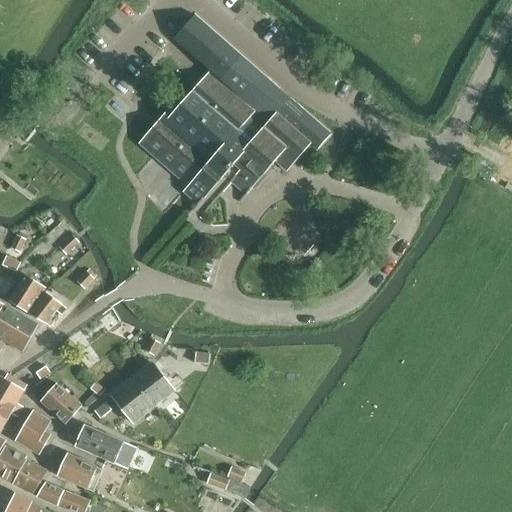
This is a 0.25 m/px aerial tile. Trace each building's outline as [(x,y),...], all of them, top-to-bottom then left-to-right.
[(170,110),(140,145),(189,188),(184,193),(207,213),(232,183),(247,196),(276,163),(288,173),(293,167),(311,147),(318,151),(331,135),(196,16),(174,40),(211,72),(174,114),(170,110)] [(293,270),(310,263),(305,251),(315,247),(307,227),(280,239),(293,270)] [(67,257),(80,244),(72,236),(59,249),(67,257)] [(20,255),(27,241),(17,237),(11,250),(20,255)] [(17,274),(21,265),(7,258),(2,267),(17,274)] [(95,280),(87,273),(77,283),(85,291),(95,280)] [(40,301),(47,290),(27,277),(10,303),(28,314),(37,299),(40,301)] [(61,316),(67,310),(62,306),(46,294),(30,315),(47,325),(57,313),(61,316)] [(5,307),(0,315),(0,339),(23,354),(38,326),(5,307)] [(154,358),(160,345),(151,340),(145,353),(154,358)] [(210,367),(211,355),(197,354),(195,365),(210,367)] [(134,426),(177,393),(155,366),(113,399),(134,426)] [(41,381),(51,374),(47,367),(36,374),(41,381)] [(28,388),(13,380),(7,376),(4,381),(0,378),(0,433),(1,434),(11,416),(18,419),(24,409),(17,405),(28,388)] [(58,384),(42,402),(67,425),(83,407),(58,384)] [(105,392),(96,384),(90,390),(100,399),(105,392)] [(102,420),(113,412),(108,405),(97,413),(102,420)] [(40,457),(52,437),(46,433),(52,423),(34,412),(16,442),(40,457)] [(85,427),(76,448),(116,465),(129,471),(138,450),(125,444),(90,429),(85,427)] [(0,459),(0,461),(20,471),(26,461),(28,458),(6,448),(0,459)] [(89,491),(93,481),(99,468),(68,454),(58,477),(89,491)] [(0,478),(13,485),(20,471),(0,461),(0,478)] [(20,471),(13,485),(33,495),(47,472),(26,461),(20,471)] [(243,485),(247,474),(232,468),(228,479),(243,485)] [(226,492),(230,481),(211,474),(207,485),(226,492)] [(69,511),(87,511),(91,503),(46,484),(37,499),(69,511)] [(16,495),(6,511),(28,511),(32,505),(33,503),(16,495)]
